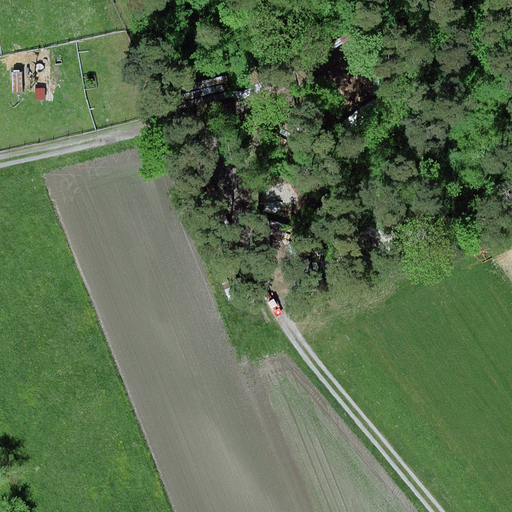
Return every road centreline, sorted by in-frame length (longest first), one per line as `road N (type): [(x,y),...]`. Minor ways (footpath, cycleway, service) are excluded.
road 1 (track): [(442,511),(292,329),(154,128)]
road 2 (track): [(154,128),(303,77),(449,0)]
road 3 (track): [(0,164),(154,128)]
